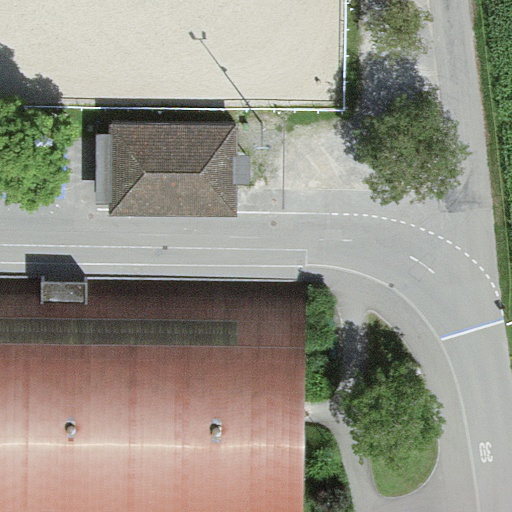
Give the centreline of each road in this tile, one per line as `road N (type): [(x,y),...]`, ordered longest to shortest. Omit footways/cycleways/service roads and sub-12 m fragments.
road 1 (residential): [(0,237),(344,243),(417,268),(467,312)]
road 2 (residential): [(467,312),(465,172),(445,0)]
road 3 (residential): [(496,457),(467,312)]
